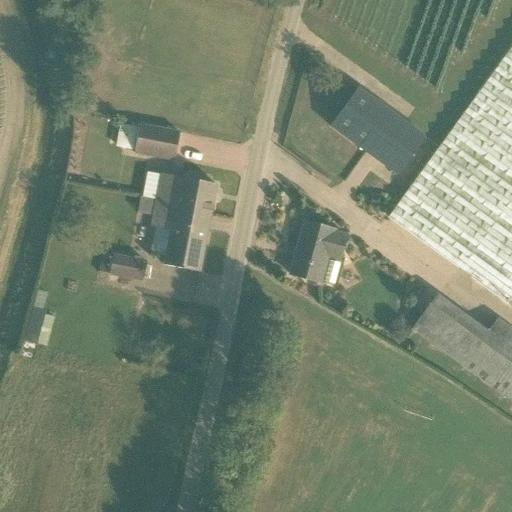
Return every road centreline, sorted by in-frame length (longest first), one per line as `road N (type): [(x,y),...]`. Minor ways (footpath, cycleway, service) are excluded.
road 1 (unclassified): [(183,511),(258,165),(305,0)]
road 2 (unknown): [(264,144),(482,299),(511,311)]
